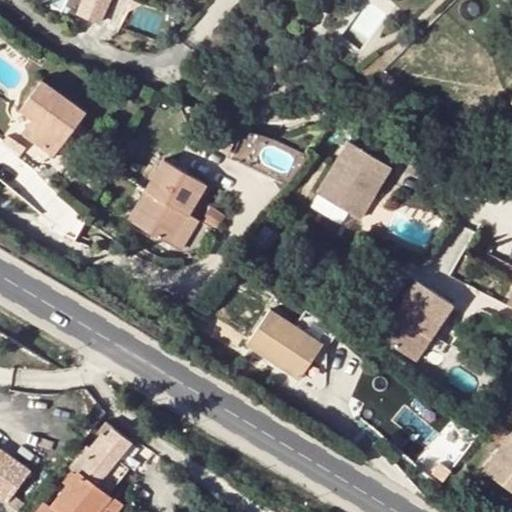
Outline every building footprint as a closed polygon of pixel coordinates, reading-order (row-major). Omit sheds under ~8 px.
[(109,0),(82,0),(77,13),(82,15),(99,22),(109,0)] [(271,63),(265,77),(287,84),(289,80),(279,77),(282,67),(271,63)] [(332,65),(327,71),(332,74),(336,69),(332,65)] [(31,120),(21,133),(51,156),(67,135),(62,131),(67,124),(73,128),(84,112),(42,82),(20,112),(31,120)] [(62,131),(67,135),(73,128),(67,124),(62,131)] [(376,177),(332,154),(304,208),(347,231),(376,177)] [(147,196),(128,224),(166,248),(203,189),(163,163),(143,193),(147,196)] [(124,222),(128,224),(147,196),(143,193),(124,222)] [(511,271),(510,276),(511,276),(511,287),(502,310),(511,314),(511,271)] [(444,313),(407,291),(387,323),(375,316),(360,342),(408,371),(444,313)] [(305,327),(298,322),(288,341),(261,324),(240,360),(293,393),(314,358),(319,361),(331,342),(305,327)] [(87,443),(71,464),(78,470),(83,474),(108,491),(120,476),(109,467),(117,457),(131,439),(114,426),(107,434),(103,431),(90,446),(87,443)] [(511,435),(486,469),(511,488),(511,435)] [(29,471),(0,449),(0,498),(6,503),(29,471)] [(128,466),(117,457),(109,467),(120,476),(128,466)] [(96,511),(105,502),(110,494),(108,491),(83,474),(78,470),(51,504),(45,500),(34,511),(96,511)]
